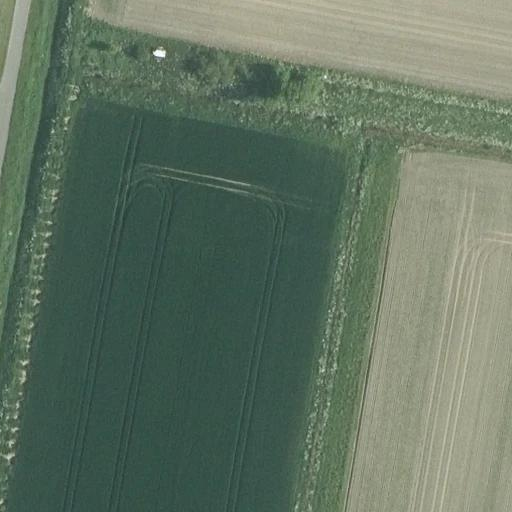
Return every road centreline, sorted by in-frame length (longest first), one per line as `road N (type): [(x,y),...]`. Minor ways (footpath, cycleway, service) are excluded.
road 1 (track): [(511,137),(81,59)]
road 2 (track): [(0,148),(25,0)]
